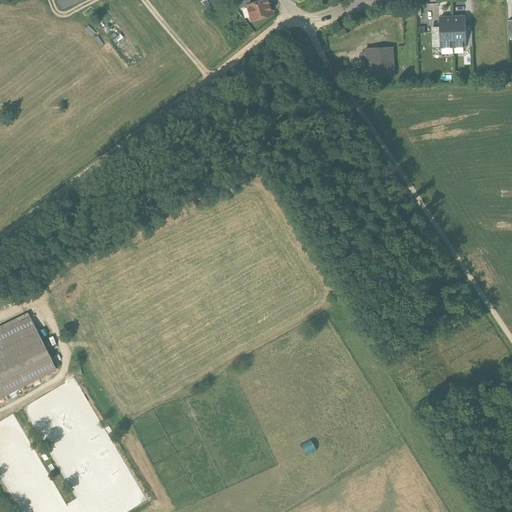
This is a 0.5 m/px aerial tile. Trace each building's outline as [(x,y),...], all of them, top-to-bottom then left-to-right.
[(58,0),(63,10),(83,0),(58,0)] [(238,10),(247,7),(247,6),(251,5),(249,0),(247,0),(236,4),(238,10)] [(267,0),(251,5),(247,6),(247,7),(251,21),(259,18),(259,19),(265,18),(264,14),(272,12),(267,0)] [(452,18),(453,48),(466,47),(466,27),(465,17),(452,18)] [(440,48),(453,48),(452,18),(439,18),(439,28),(440,48)] [(440,48),(439,28),(431,28),(432,48),(440,48)] [(392,48),(366,49),(367,79),(393,78),(392,48)] [(27,314),(0,327),(0,397),(55,370),(27,314)]
